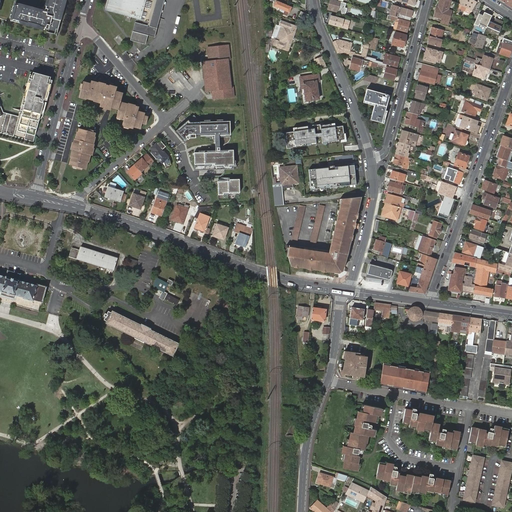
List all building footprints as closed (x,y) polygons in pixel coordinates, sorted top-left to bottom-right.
[(58,30),(63,11),(61,11),(64,0),(48,0),(46,9),(44,10),(21,5),(20,6),(15,5),(11,19),(19,21),(18,22),(30,26),(31,24),(39,26),(39,28),(45,30),(45,27),(46,28),(48,29),(47,32),(57,34),(58,30)] [(107,0),(105,9),(151,21),(156,0),(107,0)] [(156,0),(151,21),(158,24),(164,0),(156,0)] [(276,0),(270,0),(275,2),(274,6),(280,9),(280,10),(281,10),(282,9),(285,10),(284,13),(283,14),(288,16),(289,12),(291,7),(276,1),(276,0)] [(345,3),(332,0),(330,0),(328,9),(343,13),(345,3)] [(447,0),(440,0),(439,4),(438,7),(437,7),(434,17),(442,19),(441,24),(447,25),(449,20),(451,11),(448,10),(450,1),(447,0)] [(471,0),(460,0),(459,3),(462,5),(460,8),(465,11),(466,9),(470,12),(476,2),(471,0)] [(399,13),(398,17),(410,20),(411,17),(413,11),(402,8),(397,7),(395,11),(399,12),(399,13)] [(306,20),(311,20),(308,14),(303,12),(301,17),(306,20)] [(483,15),(479,13),(474,24),(478,26),(480,23),(487,26),(489,21),(492,15),(484,12),(483,15)] [(397,18),(397,17),(394,16),(388,15),(387,19),(394,21),(394,19),(396,19),(393,29),(407,33),(409,22),(397,18)] [(329,24),(341,28),(342,22),(343,19),(333,16),(331,21),(330,21),(329,24)] [(493,22),(489,21),(487,26),(486,28),(491,29),(491,28),(500,31),(504,21),(495,18),(493,22)] [(280,39),(276,37),(274,42),(273,44),(282,48),(281,49),(288,51),(297,26),(281,20),(279,26),(280,26),(284,27),(280,39)] [(150,27),(135,23),(133,32),(155,38),(157,29),(150,27)] [(431,27),(429,36),(437,38),(441,39),(443,30),(442,29),(440,29),(438,28),(431,27)] [(404,40),(406,35),(395,32),(392,44),(395,45),(396,46),(401,47),(402,47),(403,46),(404,42),(404,40)] [(484,48),(488,37),(478,34),(477,37),(475,45),(474,47),(484,50),(484,48)] [(475,45),(477,37),(470,35),(468,42),(475,45)] [(368,48),(376,50),(379,38),(372,36),(369,44),(368,48)] [(440,46),(442,39),(441,39),(437,38),(429,36),(428,40),(429,41),(428,43),(435,45),(438,46),(440,46)] [(509,57),(511,49),(511,41),(503,38),(502,42),(501,41),(497,51),(498,51),(497,53),(509,57)] [(363,59),(365,60),(368,50),(363,48),(361,57),(360,57),(360,56),(354,54),(354,53),(349,52),(352,43),(346,42),(338,40),(338,39),(332,42),(337,53),(353,57),(363,59)] [(230,57),(228,43),(208,46),(210,59),(204,60),(207,89),(213,88),(214,97),(234,94),(233,86),(230,86),(226,57),(230,57)] [(425,57),(424,59),(435,62),(435,61),(439,62),(440,59),(441,56),(442,53),(442,52),(429,49),(427,48),(426,53),(425,55),(425,57)] [(399,58),(389,55),(386,54),(385,54),(383,63),(385,63),(397,66),(399,58)] [(477,64),(490,68),(493,59),(484,55),(481,63),(474,60),(473,63),(476,64),(477,64)] [(321,64),(325,65),(326,58),(316,57),(316,64),(321,64)] [(362,62),(363,60),(352,57),(351,61),(350,61),(349,64),(350,65),(349,68),(360,71),(361,67),(362,62)] [(369,71),(372,62),(368,61),(365,60),(363,59),(363,60),(364,60),(363,63),(363,65),(366,66),(365,70),(369,71)] [(488,74),(490,69),(490,68),(477,64),(476,69),(474,69),(472,75),(484,80),(485,78),(486,74),(486,73),(488,74)] [(393,80),(396,69),(386,66),(383,77),(393,80)] [(436,76),(438,71),(430,69),(429,73),(421,70),(420,73),(418,80),(434,84),(435,82),(436,76)] [(0,133),(33,142),(44,102),(43,102),(44,98),(43,98),(44,95),(45,91),(47,91),(49,84),(47,83),(48,80),(49,77),(34,73),(33,76),(32,79),(30,78),(29,83),(27,90),(29,90),(27,98),(23,97),(17,117),(1,112),(0,109),(0,133)] [(376,83),(379,77),(368,74),(362,79),(363,79),(376,83)] [(318,75),(300,77),(302,88),(305,88),(307,100),(313,99),(318,98),(316,82),(319,81),(318,75)] [(181,78),(188,89),(191,87),(184,76),(181,78)] [(108,105),(107,108),(111,109),(111,108),(112,107),(118,108),(117,110),(116,116),(123,118),(123,120),(122,124),(122,125),(122,126),(125,126),(126,123),(130,124),(129,127),(133,128),(133,127),(134,126),(141,128),(142,124),(142,122),(145,123),(146,117),(143,116),(143,114),(137,112),(137,108),(133,107),(132,110),(128,109),(129,106),(126,105),(119,103),(121,95),(113,93),(113,91),(114,89),(109,88),(108,92),(104,91),(105,87),(103,86),(96,85),(88,83),(88,84),(82,83),(82,85),(80,91),(79,96),(86,98),(93,100),(100,102),(100,104),(99,106),(103,107),(104,104),(108,105)] [(43,98),(44,98),(47,99),(51,84),(49,84),(47,91),(46,96),(44,95),(43,98)] [(486,100),(490,89),(489,89),(485,87),(483,87),(476,84),(474,91),(476,92),(478,93),(476,96),(486,100)] [(417,91),(415,98),(424,100),(426,93),(424,93),(426,87),(417,85),(415,90),(417,91)] [(389,95),(390,92),(386,91),(385,94),(367,89),(364,100),(375,103),(370,120),(382,123),(386,106),(389,95)] [(474,104),(476,100),(465,96),(464,99),(463,100),(466,101),(462,111),(475,116),(477,110),(480,111),(481,106),(474,104)] [(425,104),(411,100),(408,112),(420,115),(421,110),(424,107),(425,104)] [(404,123),(414,126),(419,127),(418,132),(425,133),(426,129),(422,128),(424,121),(416,119),(417,115),(407,112),(404,123)] [(194,114),(174,130),(184,142),(190,137),(196,137),(196,135),(215,134),(220,134),(230,134),(230,120),(200,120),(194,114)] [(478,120),(461,114),(459,118),(460,119),(457,127),(476,133),(478,129),(476,129),(477,126),(476,126),(478,120)] [(332,141),(344,139),(343,133),(342,125),(335,126),(332,127),(331,124),(320,125),(320,124),(297,127),(297,131),(293,131),(286,132),(287,141),(288,141),(288,146),(292,145),(293,148),(296,147),(296,145),(300,144),(301,146),(306,146),(306,143),(311,143),(311,145),(317,144),(317,145),(323,144),(323,142),(327,142),(327,144),(333,143),(332,141)] [(72,142),(72,146),(74,147),(73,151),(72,151),(70,158),(68,165),(71,166),(82,169),(85,170),(87,163),(89,155),(88,155),(89,150),(92,151),(93,148),(94,145),(92,144),(94,137),(95,133),(93,132),(87,130),(78,128),(77,132),(75,139),(74,139),(72,142)] [(416,141),(418,134),(403,130),(401,138),(400,142),(410,145),(411,145),(412,141),(412,140),(416,141)] [(466,140),(468,135),(461,132),(455,130),(452,140),(458,143),(464,145),(465,145),(466,145),(467,145),(467,144),(467,143),(468,143),(468,142),(468,141),(467,141),(467,140),(466,140)] [(344,139),(332,141),(333,143),(346,141),(345,133),(343,133),(344,139)] [(220,134),(215,134),(215,150),(194,151),(194,171),(221,170),(234,170),(234,149),(229,149),(229,151),(220,151),(220,134)] [(169,142),(167,136),(163,140),(171,150),(170,144),(169,142)] [(503,136),(500,145),(511,149),(511,139),(511,140),(509,139),(509,138),(503,136)] [(171,154),(161,141),(157,144),(156,143),(151,148),(153,151),(159,146),(168,157),(171,154)] [(396,151),(397,151),(406,154),(408,155),(409,153),(408,153),(410,145),(400,142),(399,142),(396,151)] [(511,149),(500,145),(498,149),(500,150),(497,157),(499,158),(506,160),(510,152),(511,152),(511,149)] [(151,153),(156,159),(157,158),(162,163),(168,157),(159,146),(153,151),(151,153)] [(467,174),(469,170),(465,168),(469,156),(459,152),(454,165),(453,169),(463,172),(467,174)] [(408,161),(409,158),(406,157),(396,154),(393,163),(402,166),(404,162),(409,163),(409,161),(408,161)] [(170,158),(164,162),(167,167),(173,163),(170,158)] [(142,159),(135,165),(141,172),(149,166),(142,159)] [(354,164),(308,169),(310,191),(356,186),(354,164)] [(135,179),(142,173),(141,172),(135,165),(128,171),(135,179)] [(505,167),(496,165),(493,176),(504,180),(508,169),(505,168),(505,167)] [(297,166),(279,167),(281,182),(281,184),(298,183),(297,166)] [(463,172),(453,169),(449,167),(448,167),(446,175),(450,176),(449,180),(445,179),(444,182),(456,186),(457,187),(459,184),(463,172)] [(392,173),(391,178),(403,182),(405,175),(396,172),(395,173),(392,173)] [(453,195),(456,186),(444,182),(438,180),(426,176),(425,179),(424,181),(436,185),(441,186),(440,189),(449,192),(448,193),(453,195)] [(403,182),(391,178),(390,181),(387,190),(402,194),(405,186),(402,185),(403,182)] [(230,181),(218,181),(218,195),(224,195),(224,193),(240,192),(240,179),(230,179),(230,181)] [(485,181),(481,189),(493,193),(496,186),(496,185),(485,181)] [(281,182),(273,183),(275,203),(283,203),(281,182)] [(112,193),(110,198),(117,200),(119,195),(117,194),(119,190),(109,187),(107,191),(112,193)] [(446,219),(454,199),(437,193),(442,202),(437,216),(446,219)] [(498,198),(484,193),(482,200),(484,201),(483,204),(495,208),(498,198)] [(134,194),(130,206),(140,209),(144,198),(134,194)] [(387,194),(385,203),(386,203),(387,203),(401,207),(402,208),(403,204),(400,203),(402,198),(387,194)] [(331,248),(331,251),(340,253),(348,254),(348,252),(349,247),(351,239),(352,235),(354,228),(355,223),(356,217),(357,213),(361,197),(343,198),(342,198),(341,204),(340,210),(339,214),(337,221),(336,225),(335,231),(334,235),(332,243),(331,248)] [(157,198),(152,211),(158,213),(157,215),(162,217),(166,205),(161,203),(162,200),(157,198)] [(500,224),(502,224),(504,220),(505,221),(511,209),(511,202),(510,202),(509,204),(509,205),(505,213),(502,218),(500,224)] [(386,210),(384,209),(382,215),(397,220),(401,207),(387,203),(386,210)] [(179,220),(184,222),(188,209),(189,206),(185,204),(184,208),(177,205),(171,220),(178,222),(179,220)] [(325,206),(319,204),(310,242),(316,243),(325,206)] [(305,206),(299,205),(291,239),(297,241),(305,206)] [(472,205),(469,213),(491,221),(494,212),(472,205)] [(413,220),(415,212),(415,211),(406,209),(404,217),(413,220)] [(200,213),(197,212),(194,218),(198,219),(207,222),(208,219),(200,215),(200,213)] [(415,223),(418,214),(415,212),(413,220),(410,229),(413,231),(415,223)] [(486,221),(476,217),(474,222),(476,222),(474,228),(484,231),(486,225),(485,225),(486,221)] [(208,223),(207,222),(198,219),(194,229),(200,231),(200,229),(205,231),(208,223)] [(429,235),(436,238),(438,233),(439,234),(441,228),(440,228),(441,224),(434,221),(432,225),(430,224),(428,230),(430,231),(429,235)] [(242,245),(242,246),(245,247),(249,236),(252,229),(245,227),(246,226),(237,223),(234,231),(243,234),(239,232),(236,241),(236,242),(242,245)] [(219,236),(224,238),(225,237),(228,228),(217,224),(216,227),(213,236),(218,238),(219,236)] [(487,234),(482,233),(472,229),(469,238),(479,241),(484,243),(487,234)] [(434,245),(435,241),(423,236),(418,250),(430,254),(432,250),(433,251),(435,245),(434,245)] [(383,252),(385,242),(379,240),(376,239),(373,249),(383,252)] [(462,252),(473,256),(475,252),(480,253),(481,248),(476,246),(477,245),(465,242),(462,252)] [(79,252),(72,250),(69,257),(77,259),(78,258),(115,269),(118,258),(81,247),(80,250),(79,252)] [(344,269),(348,254),(340,253),(331,251),(331,254),(317,252),(312,251),(309,251),(305,250),(296,249),(292,248),(290,248),(289,256),(292,257),(292,258),(289,258),(291,264),(301,267),(309,268),(313,269),(323,270),(327,271),(338,272),(344,269)] [(496,268),(497,263),(476,258),(455,252),(451,262),(459,264),(466,265),(470,266),(474,267),(473,277),(472,284),(474,284),(474,286),(473,293),(491,296),(493,289),(495,273),(496,272),(496,268)] [(423,269),(432,272),(437,259),(428,256),(424,266),(417,263),(411,261),(410,264),(416,266),(423,269)] [(137,260),(129,257),(122,275),(130,277),(137,260)] [(78,258),(77,259),(114,271),(115,269),(78,258)] [(510,273),(511,268),(497,263),(496,268),(504,270),(510,273)] [(392,270),(370,264),(367,273),(370,274),(370,277),(385,279),(386,278),(390,280),(392,271),(392,270)] [(449,289),(461,291),(462,285),(463,285),(463,282),(462,282),(463,276),(464,273),(465,273),(466,265),(459,264),(458,268),(459,268),(459,272),(457,272),(457,275),(452,274),(449,289)] [(428,284),(432,272),(423,269),(416,266),(415,271),(410,286),(409,291),(424,293),(428,284)] [(403,283),(403,284),(408,286),(411,274),(400,271),(397,281),(403,283)] [(0,290),(8,293),(24,297),(23,298),(34,301),(34,300),(42,303),(47,287),(37,284),(37,286),(20,281),(20,280),(6,276),(6,277),(0,275),(0,290)] [(461,291),(473,293),(474,286),(474,284),(472,284),(473,277),(463,276),(462,282),(463,282),(463,285),(462,285),(461,291)] [(167,283),(157,278),(153,287),(162,292),(159,298),(164,300),(165,299),(177,305),(180,298),(168,292),(169,291),(166,290),(168,284),(171,286),(173,281),(169,279),(167,283)] [(500,294),(505,295),(507,284),(496,282),(494,296),(499,297),(500,294)] [(389,312),(390,312),(390,309),(391,305),(375,303),(374,310),(382,311),(389,312)] [(412,307),(409,308),(408,309),(407,310),(407,312),(406,314),(407,316),(408,318),(409,319),(411,321),(413,321),(415,321),(417,321),(419,320),(420,318),(421,317),(422,315),(422,313),(421,311),(421,310),(420,309),(419,308),(417,307),(416,306),(415,306),(413,306),(412,307)] [(298,307),(297,315),(307,317),(309,308),(298,307)] [(326,309),(312,307),(311,319),(324,320),(326,309)] [(351,307),(350,318),(349,325),(361,327),(362,320),(364,310),(351,307)] [(107,321),(106,322),(135,336),(134,338),(143,342),(144,341),(172,355),(178,343),(150,329),(150,328),(148,326),(145,324),(142,323),(141,325),(122,315),(112,310),(111,313),(108,311),(107,314),(105,313),(104,316),(105,317),(104,320),(107,321)] [(367,310),(364,329),(370,331),(373,311),(367,310)] [(438,322),(440,313),(421,310),(421,311),(422,313),(422,315),(421,317),(424,317),(424,320),(438,322)] [(452,315),(440,313),(438,322),(438,325),(440,326),(441,323),(447,323),(446,326),(446,331),(450,332),(450,331),(450,328),(452,315)] [(461,316),(452,315),(450,328),(456,329),(456,332),(458,332),(461,316)] [(461,316),(458,332),(461,333),(461,330),(466,331),(465,333),(467,333),(470,317),(461,316)] [(480,318),(470,317),(467,333),(470,334),(471,331),(470,331),(470,329),(476,330),(476,332),(478,332),(480,318)] [(490,320),(484,357),(491,358),(491,356),(491,353),(493,340),(495,320),(490,320)] [(493,340),(491,353),(504,354),(505,341),(493,340)] [(477,346),(466,344),(465,351),(476,353),(477,346)] [(364,376),(367,357),(361,356),(362,353),(346,350),(344,360),(342,369),(344,373),(350,374),(356,375),(357,372),(359,372),(358,375),(364,376)] [(462,376),(459,392),(465,393),(468,377),(470,378),(473,354),(467,354),(463,377),(462,376)] [(477,396),(485,397),(490,364),(491,358),(484,357),(477,396)] [(389,366),(382,365),(380,382),(387,383),(386,385),(427,392),(430,372),(389,366)] [(510,372),(495,370),(493,384),(508,386),(510,372)] [(346,399),(355,401),(356,396),(351,396),(351,393),(346,392),(346,397),(347,397),(346,399)] [(354,421),(353,425),(371,429),(371,425),(368,425),(368,423),(366,423),(367,421),(375,422),(376,415),(378,416),(380,416),(381,409),(363,405),(362,412),(360,412),(358,412),(357,419),(363,420),(362,422),(354,421)] [(417,420),(415,428),(415,429),(423,431),(423,428),(431,430),(430,432),(429,438),(436,440),(436,438),(439,438),(437,445),(442,445),(449,447),(457,448),(460,433),(453,431),(452,434),(446,432),(446,430),(442,429),(441,433),(440,433),(438,433),(439,425),(432,423),(433,416),(419,413),(418,416),(416,416),(416,413),(415,413),(416,409),(412,409),(412,411),(405,409),(402,420),(402,421),(409,422),(409,424),(408,427),(413,428),(415,420),(417,420)] [(297,430),(302,432),(307,419),(302,417),(297,430)] [(353,425),(352,432),(367,435),(374,437),(376,430),(371,429),(353,425)] [(471,427),(469,441),(476,442),(475,445),(483,447),(483,446),(485,437),(487,437),(485,446),(490,447),(490,445),(498,446),(498,444),(505,445),(508,432),(501,430),(493,429),(490,428),(489,432),(488,431),(487,433),(486,433),(486,430),(471,427)] [(349,432),(347,439),(346,446),(343,446),(342,453),(344,454),(343,461),(341,468),(356,471),(358,464),(360,457),(355,456),(356,454),(358,454),(358,453),(362,454),(362,450),(364,443),(366,443),(367,436),(367,435),(352,432),(349,432)] [(475,500),(482,458),(471,456),(463,498),(475,500)] [(503,505),(511,463),(500,461),(493,503),(503,505)] [(440,492),(448,494),(450,481),(435,478),(435,480),(433,480),(434,478),(432,478),(433,474),(429,474),(428,477),(421,476),(421,478),(406,475),(406,477),(399,476),(399,473),(397,473),(398,471),(396,470),(396,468),(393,467),(394,465),(386,463),(386,466),(379,464),(376,478),(383,479),(383,480),(390,481),(390,483),(389,486),(394,487),(395,487),(396,479),(398,480),(396,487),(395,492),(403,494),(403,492),(410,493),(410,492),(417,493),(426,494),(425,496),(430,497),(431,488),(434,489),(433,491),(440,492)] [(320,473),(317,483),(330,487),(333,477),(320,473)] [(345,481),(347,476),(338,473),(336,479),(345,481)] [(387,497),(371,487),(369,492),(351,483),(345,493),(363,503),(368,494),(378,500),(374,510),(376,510),(375,511),(382,511),(383,509),(387,497)] [(310,508),(314,511),(332,511),(334,510),(331,507),(333,505),(331,503),(326,508),(317,501),(310,508)] [(407,511),(410,505),(403,503),(401,510),(407,511)]
